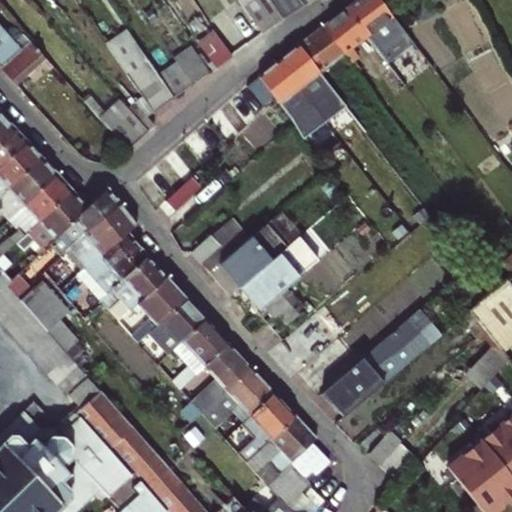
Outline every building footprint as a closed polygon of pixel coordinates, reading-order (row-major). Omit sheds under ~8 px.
[(237,0),(242,7),(260,34),(261,35),(283,20),(269,0),(237,0)] [(390,19),(375,0),(357,0),(346,9),(367,37),(390,19)] [(260,34),(242,7),(230,15),(248,42),(260,34)] [(367,37),(346,9),(321,28),(342,56),(367,37)] [(217,65),(231,54),(211,26),(196,36),(217,65)] [(342,56),(321,28),(295,47),(317,75),(342,56)] [(0,67),(15,84),(44,59),(28,41),(22,46),(16,40),(13,44),(0,29),(0,67)] [(172,97),(157,75),(134,43),(112,58),(142,99),(151,112),(172,97)] [(175,62),(191,84),(207,73),(188,47),(173,58),(175,62)] [(317,75),(295,47),(275,63),(316,116),(321,113),(313,102),(329,91),(322,82),(317,75)] [(386,53),(381,56),(391,70),(396,66),(386,53)] [(391,70),(381,56),(380,55),(373,60),(384,75),(391,70)] [(172,97),(191,84),(175,62),(157,75),(172,97)] [(316,116),(275,63),(256,77),(258,79),(273,100),(300,139),(315,127),(310,121),(316,116)] [(355,64),(351,67),(355,74),(360,70),(355,64)] [(355,74),(351,67),(345,71),(350,78),(355,74)] [(328,77),(322,82),(329,91),(332,95),(338,90),(328,77)] [(260,109),(273,100),(258,79),(245,89),(260,109)] [(332,95),(329,91),(313,102),(321,113),(337,101),(332,95)] [(135,104),(135,105),(145,117),(151,112),(142,99),(135,104)] [(120,102),(100,121),(128,152),(148,132),(129,111),(120,102)] [(145,117),(135,105),(129,111),(148,132),(153,127),(145,117)] [(0,138),(13,127),(0,112),(0,138)] [(0,167),(28,143),(13,127),(0,138),(0,167)] [(0,196),(43,159),(28,143),(0,167),(0,196)] [(58,176),(43,159),(0,196),(0,208),(4,205),(7,209),(13,215),(58,176)] [(14,244),(72,192),(58,176),(13,215),(22,226),(0,244),(0,256),(1,256),(14,244)] [(191,196),(183,187),(159,209),(168,218),(191,196)] [(47,245),(58,257),(78,239),(120,206),(106,189),(87,208),(47,245)] [(42,250),(47,245),(87,208),(72,192),(14,244),(19,250),(32,238),(42,250)] [(120,206),(78,239),(95,259),(107,250),(128,233),(135,227),(120,206)] [(191,252),(209,274),(229,256),(249,240),(230,218),(191,252)] [(107,250),(95,259),(75,275),(98,300),(146,256),(128,233),(107,250)] [(0,269),(10,280),(17,273),(1,256),(0,256),(0,269)] [(166,277),(146,256),(98,300),(118,322),(166,277)] [(209,274),(228,297),(249,280),(229,256),(209,274)] [(80,408),(74,414),(128,476),(105,497),(118,511),(134,496),(128,490),(139,480),(162,506),(167,511),(206,511),(44,329),(18,299),(11,292),(4,285),(10,280),(0,269),(0,320),(56,384),(57,383),(80,408)] [(260,270),(249,280),(228,297),(249,321),(258,313),(280,295),(260,270)] [(23,281),(17,273),(10,280),(4,285),(11,292),(23,281)] [(166,277),(118,322),(138,344),(163,321),(186,298),(166,277)] [(511,341),(511,285),(507,280),(489,295),(468,312),(485,333),(500,351),(511,341)] [(37,282),(18,299),(44,329),(63,312),(37,282)] [(297,316),(280,295),(258,313),(276,334),(297,316)] [(163,321),(181,342),(205,319),(186,298),(163,321)] [(289,331),(307,353),(341,325),(323,304),(289,331)] [(420,309),(321,393),(343,418),(441,335),(420,309)] [(485,333),(468,312),(459,319),(476,341),(485,333)] [(205,319),(181,342),(172,350),(187,365),(171,380),(180,390),(205,367),(229,345),(205,319)] [(229,345),(205,367),(218,383),(194,405),(202,414),(251,369),(229,345)] [(467,372),(483,388),(506,364),(490,349),(467,372)] [(274,394),(251,369),(202,414),(213,426),(238,403),(249,416),(274,394)] [(295,417),(274,394),(249,416),(240,424),(253,438),(238,454),(245,461),(295,417)] [(32,403),(22,412),(39,429),(48,420),(32,403)] [(75,511),(98,490),(105,497),(128,476),(74,414),(61,426),(39,429),(22,412),(0,433),(0,511),(75,511)] [(511,415),(445,468),(479,511),(494,511),(511,498),(511,415)] [(316,439),(295,417),(245,461),(259,476),(275,461),(283,469),(289,463),(311,444),(316,439)] [(368,456),(388,477),(409,455),(418,446),(406,434),(397,443),(388,434),(368,456)] [(329,463),(311,444),(289,463),(309,483),(329,463)] [(287,506),(310,484),(309,483),(289,463),(283,469),(266,484),(287,506)] [(155,511),(162,506),(139,480),(128,490),(134,496),(118,511),(119,511),(155,511)] [(246,511),(291,511),(287,506),(266,484),(258,492),(257,491),(241,506),(246,511)] [(246,511),(241,506),(232,494),(211,511),(246,511)]
